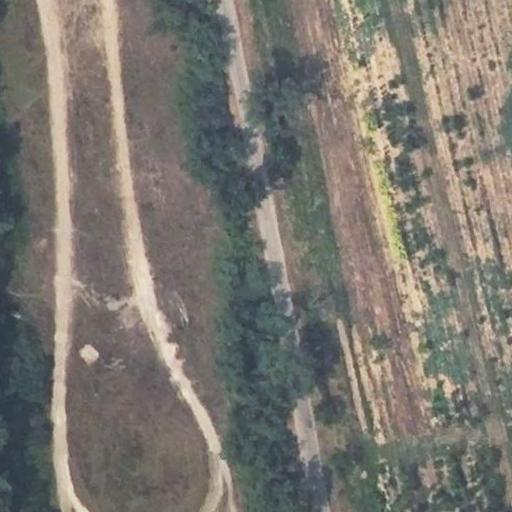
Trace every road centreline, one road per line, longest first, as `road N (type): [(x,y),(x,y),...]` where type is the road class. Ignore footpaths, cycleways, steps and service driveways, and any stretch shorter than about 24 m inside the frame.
road 1 (unclassified): [(220,0),(319,511)]
road 2 (track): [(52,511),(61,445),(40,140),(49,83),(27,0)]
